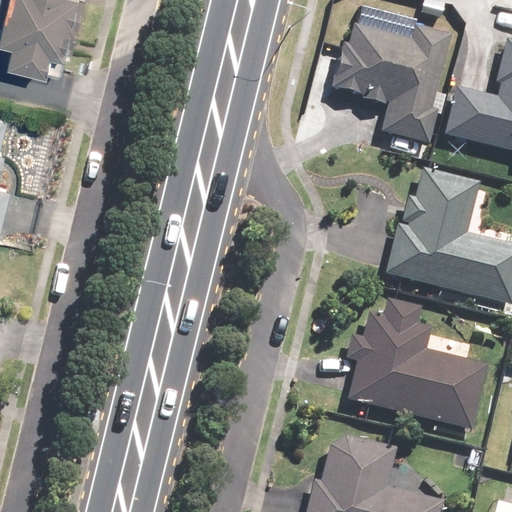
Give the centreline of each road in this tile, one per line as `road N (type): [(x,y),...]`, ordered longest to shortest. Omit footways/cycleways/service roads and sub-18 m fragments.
road 1 (residential): [(19,511),(142,0)]
road 2 (residential): [(205,134),(256,175),(291,240),(223,511)]
road 3 (secondary): [(205,134),(113,511)]
road 4 (secondary): [(237,0),(205,134)]
